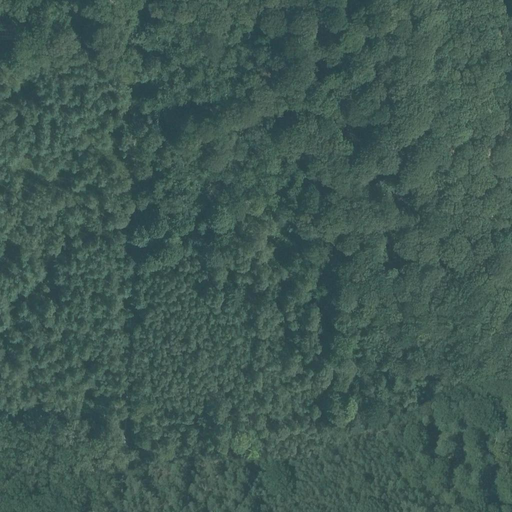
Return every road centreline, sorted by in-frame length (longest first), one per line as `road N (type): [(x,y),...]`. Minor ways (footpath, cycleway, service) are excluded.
road 1 (track): [(129,43),(275,80),(393,165),(443,235),(511,294)]
road 2 (track): [(111,511),(129,43)]
road 3 (track): [(129,43),(0,31)]
